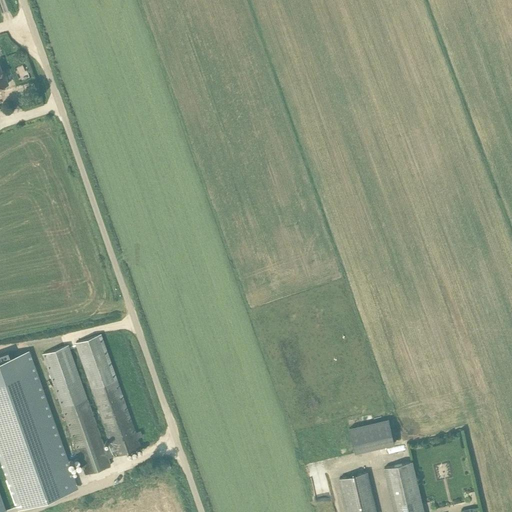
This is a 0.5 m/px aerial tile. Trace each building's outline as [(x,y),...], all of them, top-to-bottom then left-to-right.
[(0,65),(0,85),(8,83),(5,74),(3,75),(0,65)] [(68,344),(43,353),(85,473),(110,465),(108,457),(115,455),(140,446),(101,333),(76,342),(92,389),(111,443),(103,446),(87,398),(68,344)] [(0,458),(17,507),(77,486),(30,352),(11,359),(8,351),(0,353),(0,458)] [(389,419),(349,428),(355,452),(359,451),(394,443),(389,419)] [(423,511),(411,461),(384,467),(394,511),(423,511)] [(376,511),(366,471),(339,478),(347,511),(376,511)]
